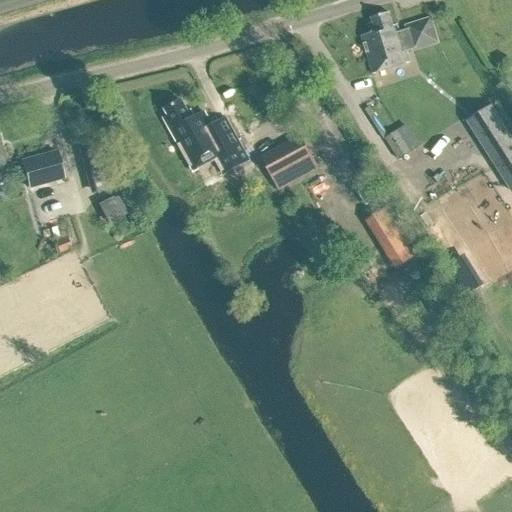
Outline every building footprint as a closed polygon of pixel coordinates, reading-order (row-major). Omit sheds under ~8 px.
[(370,34),(361,37),(373,74),(409,63),(405,52),(413,50),(413,52),(438,44),(430,19),(406,26),(407,31),(399,33),(397,25),(392,27),(388,13),(371,19),(372,24),(367,25),(370,34)] [(168,116),(163,118),(192,172),(214,161),(222,176),(249,161),(226,117),(211,126),(204,113),(191,120),(181,100),(164,109),(168,116)] [(511,137),(492,105),(465,122),(510,194),(511,192),(511,137)] [(411,152),(397,130),(385,137),(399,160),(411,152)] [(300,137),(259,158),(271,181),(277,191),(318,169),(313,159),(300,137)] [(105,176),(95,140),(78,145),(91,195),(115,189),(111,174),(105,176)] [(28,190),(64,181),(57,152),(21,161),(28,190)] [(108,225),(122,218),(112,198),(98,206),(108,225)] [(395,270),(417,256),(387,208),(365,222),(395,270)]
